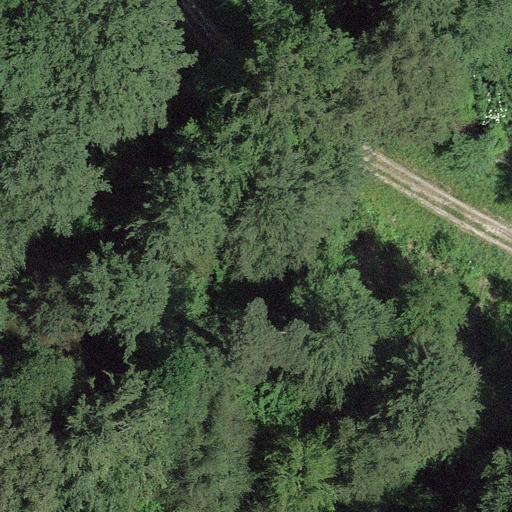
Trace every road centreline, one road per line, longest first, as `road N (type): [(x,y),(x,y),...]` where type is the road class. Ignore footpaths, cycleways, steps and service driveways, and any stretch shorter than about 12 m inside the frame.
road 1 (track): [(0,123),(134,218),(400,444)]
road 2 (track): [(511,248),(317,129),(179,0)]
